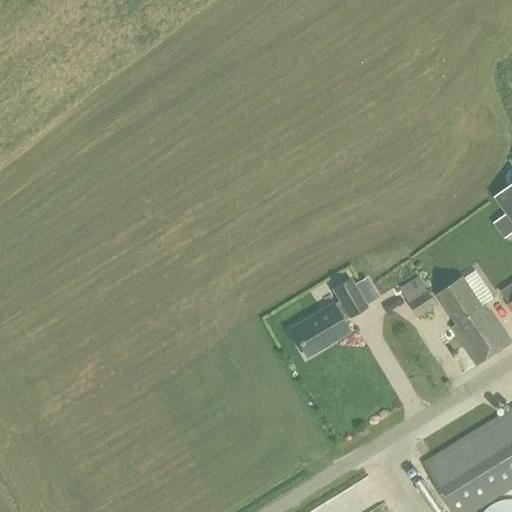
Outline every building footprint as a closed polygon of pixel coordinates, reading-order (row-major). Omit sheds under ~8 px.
[(511,174),(489,188),(501,207),(488,215),(500,234),(511,227),(511,174)] [(421,276),(402,288),(419,315),(438,304),(421,276)] [(475,364),(511,341),(487,303),(483,306),(464,276),(437,294),(456,323),(451,326),(475,364)] [(342,320),(365,306),(348,278),(333,288),(340,299),(290,329),(306,356),(348,330),(342,320)] [(511,407),(424,461),(454,511),(466,511),(511,484),(511,407)] [(511,511),(511,498),(511,499),(506,499),(500,501),(495,503),(490,506),(486,510),(483,511),(511,511)]
